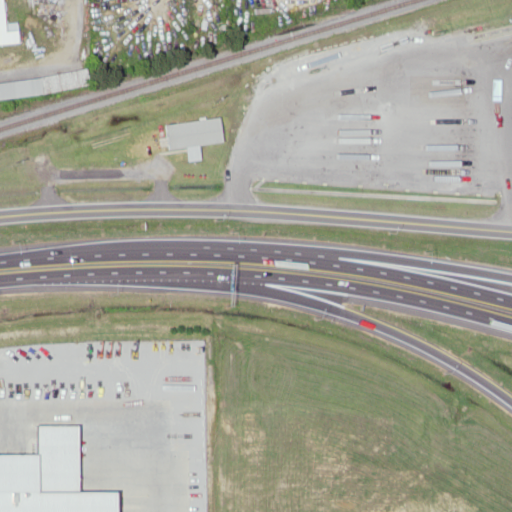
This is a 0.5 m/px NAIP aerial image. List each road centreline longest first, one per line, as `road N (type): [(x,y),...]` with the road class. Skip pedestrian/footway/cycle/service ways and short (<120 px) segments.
road 1 (motorway): [(511,299),(275,257),(145,251),(0,260)]
road 2 (residential): [(511,230),(258,208),(0,213)]
road 3 (motorway): [(218,271),(425,344),(511,400)]
road 4 (motorway): [(511,279),(335,249),(193,251)]
road 5 (motorway): [(218,271),(349,284),(511,321)]
road 6 (motorway): [(0,278),(218,271)]
road 7 (residential): [(0,427),(193,429)]
